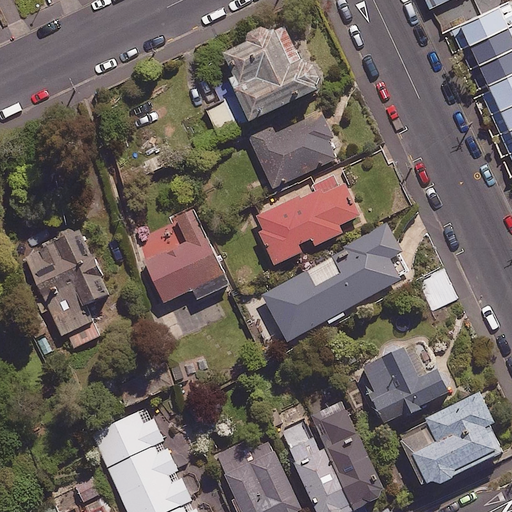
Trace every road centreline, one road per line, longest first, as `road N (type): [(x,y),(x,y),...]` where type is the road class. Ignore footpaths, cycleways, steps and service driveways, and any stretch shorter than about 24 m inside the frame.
road 1 (residential): [(511,298),(372,0)]
road 2 (residential): [(181,0),(0,85)]
